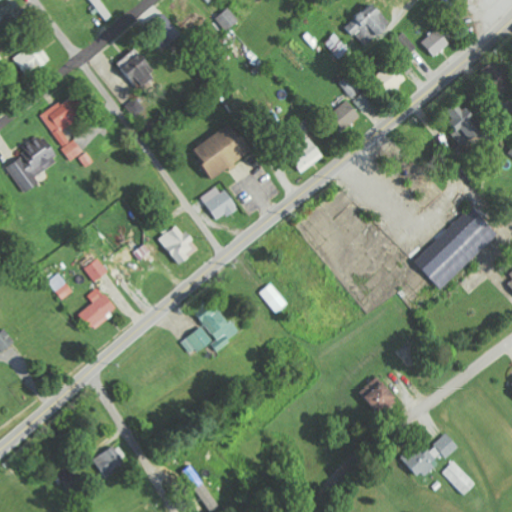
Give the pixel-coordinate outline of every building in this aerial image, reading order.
[(98,10),(108,22),(116,16),(102,0),(90,0),(98,9),(98,10)] [(367,47),(380,35),(383,38),(393,27),(381,16),(385,11),(374,0),(347,28),(367,47)] [(26,26),(19,1),(0,6),(0,29),(1,33),(26,26)] [(217,18),(229,32),(242,20),(229,7),(217,18)] [(147,28),(167,50),(184,34),(165,13),(147,28)] [(452,44),(441,28),(424,41),(436,57),(452,44)] [(340,60),(351,51),(337,34),(325,43),(340,60)] [(37,44),(13,58),(25,78),(49,63),(37,44)] [(157,77),(148,67),(152,63),(140,50),(124,65),(141,84),(139,86),(143,91),(157,77)] [(483,71),(497,89),(511,77),(498,60),(483,71)] [(351,99),(361,92),(350,76),(340,83),(351,99)] [(372,103),(364,93),(354,102),(363,112),(372,103)] [(42,116),(71,161),(85,153),(76,139),(71,142),(64,131),(88,115),(76,95),(42,116)] [(362,117),(349,99),(334,110),(347,129),(362,117)] [(483,133),(474,123),(478,119),(461,100),(445,114),(458,130),(453,135),(465,149),(483,133)] [(213,181),(255,152),(235,123),(193,152),(213,181)] [(27,194),(39,186),(34,179),(61,160),(44,137),(6,165),(27,194)] [(309,149),(294,163),(304,175),(326,155),(314,141),(307,147),(309,149)] [(239,208),(221,184),(203,198),(221,222),(239,208)] [(501,235),(474,206),(417,261),(443,289),(501,235)] [(202,250),(180,224),(160,241),(181,267),(202,250)] [(142,260),(152,252),(146,244),(136,252),(142,260)] [(86,270),(98,283),(110,272),(99,259),(86,270)] [(49,281),(64,300),(75,292),(61,272),(49,281)] [(278,314),(290,305),(274,283),(262,293),(278,314)] [(95,304),(81,313),(92,330),(119,313),(103,287),(89,295),(95,304)] [(242,332),(217,306),(213,309),(206,301),(193,314),(203,324),(182,344),(194,357),(209,342),(220,353),(242,332)] [(17,344),(8,329),(0,333),(0,348),(3,353),(17,344)] [(368,397),(384,414),(401,398),(386,381),(368,397)] [(449,459),(462,447),(448,433),(436,445),(449,459)] [(106,477),(130,464),(120,444),(96,458),(106,477)] [(424,479),(438,468),(422,447),(408,457),(424,479)] [(478,484),(456,461),(443,473),(466,496),(478,484)]
